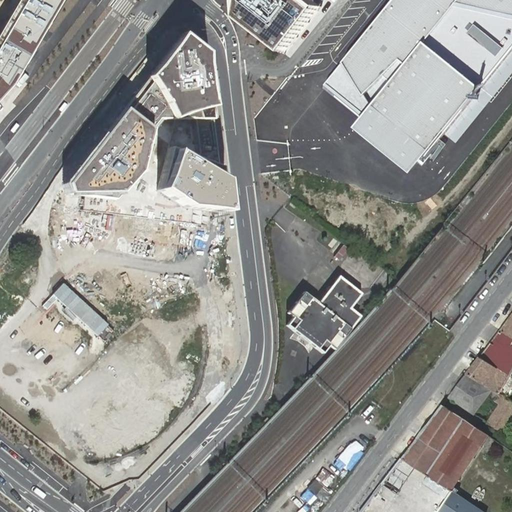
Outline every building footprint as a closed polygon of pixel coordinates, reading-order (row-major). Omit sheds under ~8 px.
[(22,0),(0,36),(0,95),(8,86),(30,49),(58,0),(22,0)] [(321,8),(311,0),(239,0),(241,19),(285,52),(321,8)] [(511,0),(396,0),(329,85),(366,115),(356,128),(383,150),(413,175),(445,134),(457,144),(511,76),(511,0)] [(122,109),(64,184),(68,194),(120,193),(138,172),(148,131),(158,119),(170,120),(214,120),(208,93),(204,67),(204,54),(179,34),(146,77),(149,84),(127,113),(122,109)] [(219,181),(171,153),(162,180),(157,190),(184,208),(223,213),(219,181)] [(226,240),(51,218),(185,416),(236,352),(239,336),(226,240)] [(330,253),(334,259),(345,252),(341,246),(330,253)] [(43,276),(19,263),(0,286),(0,357),(126,463),(158,433),(114,385),(90,380),(85,370),(88,351),(43,276)] [(291,330),(322,354),(329,345),(334,349),(359,317),(349,309),(360,294),(338,277),(317,304),(303,293),(287,313),(292,317),(286,325),(291,330)] [(511,375),(511,316),(485,360),(499,368),(498,369),(511,377),(511,375)] [(511,378),(511,377),(498,369),(499,368),(485,360),(481,357),(468,374),(494,390),(499,393),(510,399),(511,395),(511,378)] [(450,397),(475,414),(489,396),(494,390),(468,374),(450,397)] [(489,396),(495,400),(499,393),(494,390),(489,396)] [(488,423),(509,437),(511,434),(507,432),(511,423),(511,400),(510,399),(499,393),(495,400),(501,403),(488,423)] [(435,464),(428,474),(453,491),(454,491),(490,436),(444,405),(420,437),(444,453),(436,464),(435,464)] [(420,437),(404,458),(428,474),(435,464),(436,464),(444,453),(420,437)] [(484,511),(454,491),(453,491),(439,511),(484,511)]
